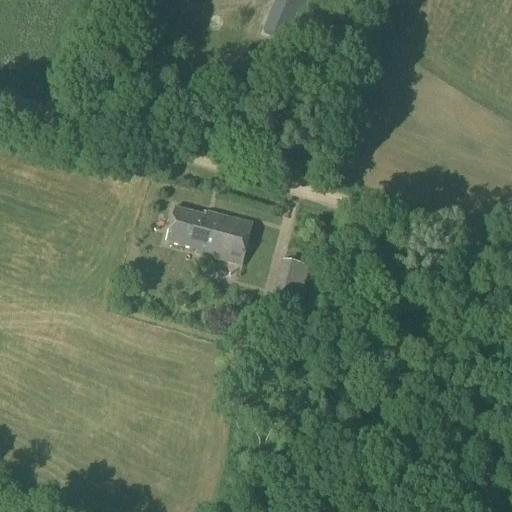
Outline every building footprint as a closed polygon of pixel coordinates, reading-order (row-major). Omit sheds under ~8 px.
[(313,8),(288,0),(286,0),(272,40),(299,49),(313,8)] [(171,55),(180,47),(166,33),(158,40),(171,55)] [(174,211),(165,244),(196,252),(195,256),(241,268),(252,227),(206,215),(205,219),(174,211)] [(272,297),(300,304),(309,269),(281,262),(272,297)] [(266,321),(295,329),(301,307),(273,299),(266,321)]
